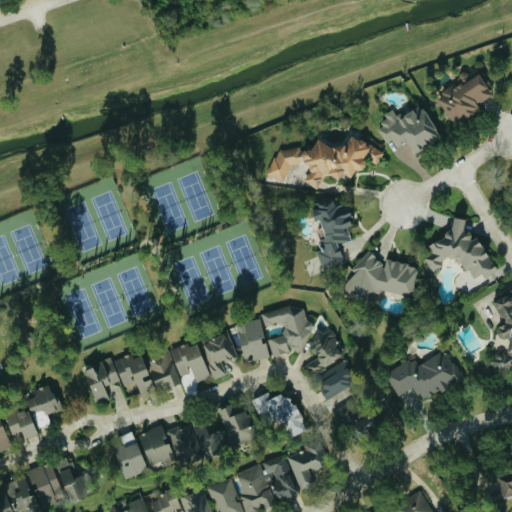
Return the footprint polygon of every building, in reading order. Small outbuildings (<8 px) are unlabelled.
[(493,97),(478,72),(469,78),(467,74),(435,94),(452,122),(493,97)] [(439,136),(421,104),(399,116),(394,108),(384,114),(388,120),(379,125),(392,148),(406,140),(412,152),(439,136)] [(282,142),(266,173),(283,181),(293,160),(310,168),(303,181),(318,188),(326,173),(337,179),(341,172),(349,177),(354,167),(359,170),(365,157),(377,163),(383,151),(348,134),(339,151),(315,139),(306,155),(282,142)] [(324,270),(345,262),(338,246),(352,240),(346,227),(352,224),(344,203),(334,207),(329,192),(310,199),(325,237),(317,240),(321,250),(317,252),(324,270)] [(497,270),(476,235),(474,236),(461,214),(449,221),(453,228),(427,244),(432,253),(424,258),(431,270),(455,255),(464,271),(468,268),(474,278),(481,274),(484,278),(497,270)] [(384,259),(385,257),(357,253),(350,296),(376,300),(378,289),(413,295),(418,265),(384,259)] [(493,299),(498,316),(504,318),(506,327),(505,331),(496,333),(498,338),(496,345),(496,346),(492,361),(495,371),(511,366),(511,301),(511,296),(508,295),(493,299)] [(261,314),(265,327),(282,322),(285,334),(268,339),(272,356),(312,345),(300,303),(261,314)] [(268,357),(260,318),(235,323),(243,362),(268,357)] [(344,358),(331,328),(310,337),(319,358),(306,364),(310,373),(344,358)] [(238,358),(228,332),(200,342),(214,378),(227,374),(223,363),(238,358)] [(192,371),(197,382),(210,376),(195,340),(169,351),(180,376),(192,371)] [(159,390),(181,381),(167,347),(145,356),(159,390)] [(398,396),(414,387),(423,401),(462,379),(445,349),(418,364),(414,357),(385,373),(398,396)] [(83,367),(94,404),(109,400),(105,385),(121,381),(123,386),(136,382),(140,395),(153,391),(141,352),(112,361),(111,359),(83,367)] [(315,377),(326,397),(357,380),(347,360),(315,377)] [(33,389),(35,396),(27,399),(36,429),(50,424),(47,413),(59,410),(51,384),(33,389)] [(304,432),(288,390),(270,396),(268,392),(254,397),(264,426),(280,420),(287,438),(304,432)] [(353,440),(390,419),(391,421),(401,415),(389,394),(376,401),(380,408),(359,420),(348,401),(336,408),(353,440)] [(245,409),(234,413),(230,403),(218,408),(233,446),(256,436),(245,409)] [(20,431),(24,440),(37,434),(26,409),(19,412),(17,407),(2,414),(12,435),(20,431)] [(168,429),(179,465),(231,449),(225,430),(214,433),(210,421),(191,427),(190,423),(168,429)] [(0,451),(10,447),(0,422),(0,451)] [(150,466),(174,457),(162,425),(138,433),(150,466)] [(120,436),(124,445),(135,441),(131,432),(120,436)] [(113,450),(125,479),(147,470),(134,441),(113,450)] [(287,454),(301,490),(316,485),(311,471),(328,465),(319,441),(287,454)] [(236,471),(245,511),(247,511),(276,506),(275,499),(295,495),(287,455),(262,461),(263,465),(236,471)] [(84,496),(73,456),(56,461),(67,500),(84,496)] [(5,481),(15,511),(23,509),(23,511),(33,511),(53,506),(49,496),(61,492),(51,462),(24,471),(26,475),(5,481)] [(503,495),(511,492),(511,464),(506,467),(508,473),(497,476),(503,495)] [(244,511),(230,477),(208,486),(218,511),(244,511)] [(211,511),(204,488),(180,496),(184,511),(211,511)] [(149,501),(153,511),(181,511),(182,511),(172,490),(149,501)] [(433,511),(420,491),(393,508),(395,511),(433,511)] [(147,511),(142,497),(128,502),(131,509),(121,511),(147,511)]
